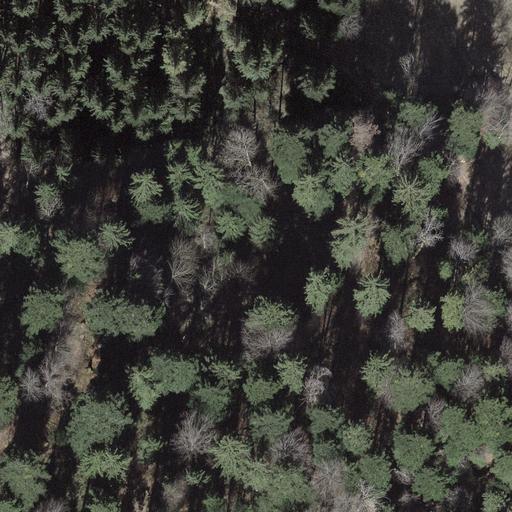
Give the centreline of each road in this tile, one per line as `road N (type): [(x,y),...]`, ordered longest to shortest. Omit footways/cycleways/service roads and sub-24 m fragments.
road 1 (track): [(511,258),(378,96),(252,0)]
road 2 (track): [(0,168),(33,286)]
